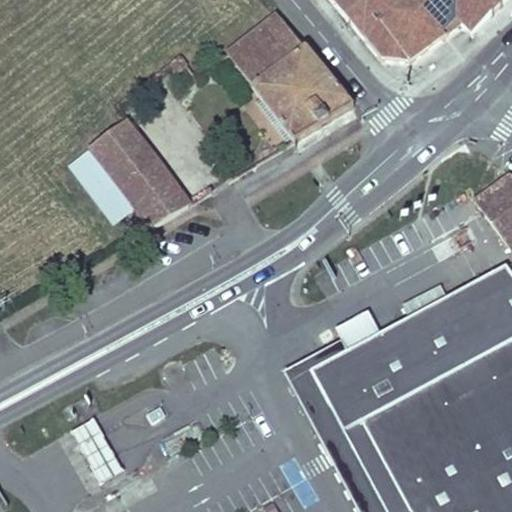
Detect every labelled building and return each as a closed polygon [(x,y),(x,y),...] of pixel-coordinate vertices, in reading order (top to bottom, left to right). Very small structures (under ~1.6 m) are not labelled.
[(511,0),(325,0),(384,69),(411,73),(458,37),(469,48),(511,3),(511,0)] [(305,51),(277,17),(275,18),(230,54),(294,144),(355,109),(306,50),(305,51)] [(125,124),(91,149),(93,150),(136,210),(152,232),(190,209),(127,123),(125,124)] [(511,178),(467,144),(442,161),(509,249),(511,246),(511,178)] [(136,210),(93,150),(69,167),(112,226),(136,210)] [(511,511),(511,276),(506,269),(338,359),(311,374),(355,455),(338,464),(364,511),(373,511),(383,507),(385,511),(511,511)] [(311,374),(338,359),(335,352),(291,376),(338,464),(355,455),(311,374)] [(161,410),(147,418),(152,426),(166,419),(161,410)] [(125,477),(94,420),(70,434),(101,490),(125,477)] [(279,511),(275,503),(264,509),(266,511),(279,511)]
